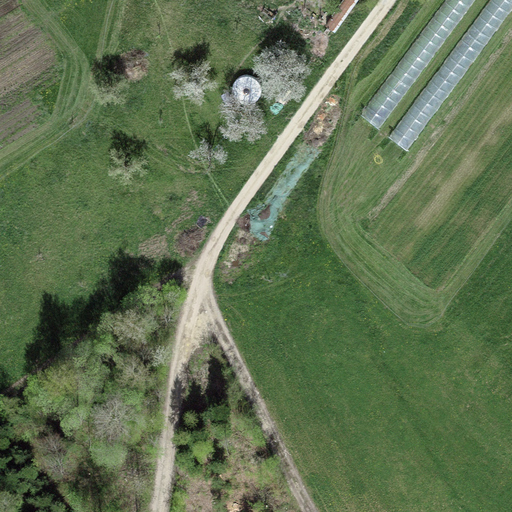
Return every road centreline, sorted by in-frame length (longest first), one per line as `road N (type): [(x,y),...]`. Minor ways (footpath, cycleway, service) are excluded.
road 1 (residential): [(188,274),(383,0)]
road 2 (track): [(292,511),(205,369),(188,274)]
road 3 (track): [(188,274),(114,511)]
road 4 (track): [(0,402),(188,274)]
